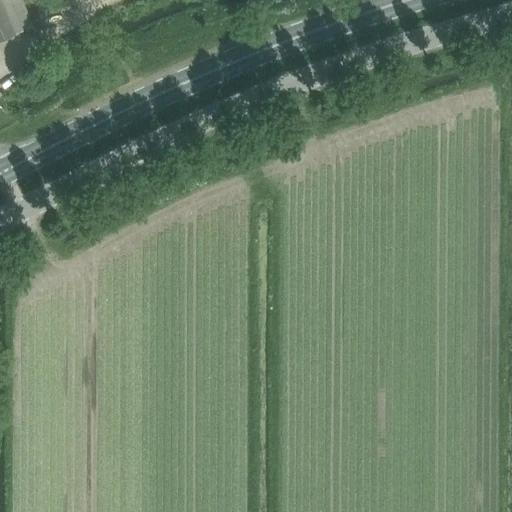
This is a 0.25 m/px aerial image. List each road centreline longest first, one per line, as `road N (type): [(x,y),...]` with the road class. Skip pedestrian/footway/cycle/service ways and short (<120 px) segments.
road 1 (unclassified): [(0,221),(236,106),(511,14)]
road 2 (secondary): [(0,175),(214,71),(415,0)]
